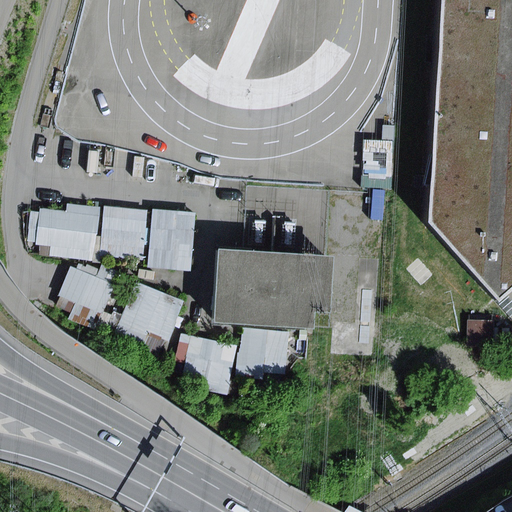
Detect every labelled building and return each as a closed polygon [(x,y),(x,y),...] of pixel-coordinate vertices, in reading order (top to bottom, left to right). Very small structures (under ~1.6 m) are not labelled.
[(511,0),(445,0),(432,225),(500,301),(511,291),(511,0)] [(427,176),(414,176),(413,188),(427,188),(427,176)] [(65,212),(41,209),(40,212),(31,211),(27,243),(36,244),(36,246),(51,248),(50,257),(95,261),(101,208),(66,204),(65,212)] [(147,211),(105,207),(101,256),(143,260),(147,211)] [(170,270),(175,211),(154,209),(149,268),(170,270)] [(192,271),(196,213),(175,211),(170,270),(192,271)] [(336,259),(221,251),(216,323),(318,331),(319,311),(333,312),(336,259)] [(112,288),(71,271),(60,298),(74,303),(68,319),(95,330),(112,288)] [(184,303),(136,282),(111,339),(158,360),(184,303)] [(494,321),(467,321),(467,348),(494,348),(494,321)] [(290,334),(242,328),(236,377),(264,380),(265,371),(285,374),(290,334)] [(237,347),(182,334),(174,370),(186,372),(184,384),(226,393),(237,347)]
